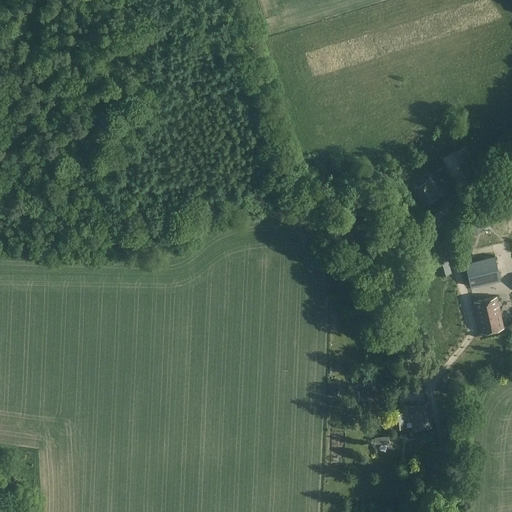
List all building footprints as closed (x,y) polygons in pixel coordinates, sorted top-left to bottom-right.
[(426,204),(426,205),(441,195),(429,178),(415,188),(426,204)] [(441,232),(427,235),(438,274),(452,271),(441,232)] [(496,254),(465,262),(470,286),(501,279),(496,254)] [(496,296),(474,301),(481,331),(504,326),(496,296)] [(330,381),(329,395),(338,395),(338,381),(330,381)] [(368,388),(367,388),(369,396),(381,394),(379,386),(376,386),(376,387),(368,388)] [(429,402),(410,405),(414,429),(433,426),(429,402)] [(393,414),(394,414),(394,413),(386,414),(388,430),(395,429),(393,414)] [(394,415),(395,429),(396,429),(404,428),(402,413),(394,414),(394,415)]
